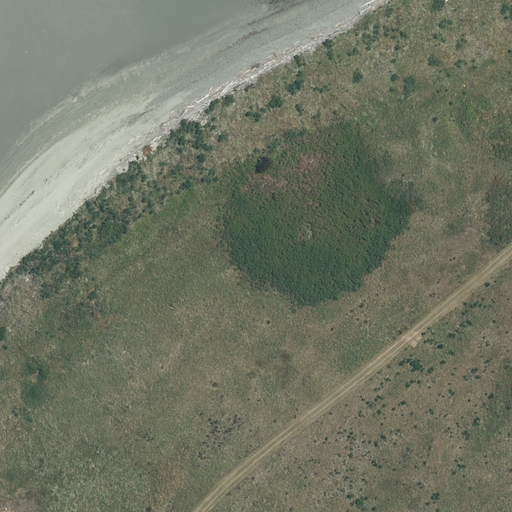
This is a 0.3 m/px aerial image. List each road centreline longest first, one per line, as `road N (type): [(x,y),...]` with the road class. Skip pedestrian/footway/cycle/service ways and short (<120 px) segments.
road 1 (track): [(375,363),(204,511)]
road 2 (track): [(375,363),(511,253)]
